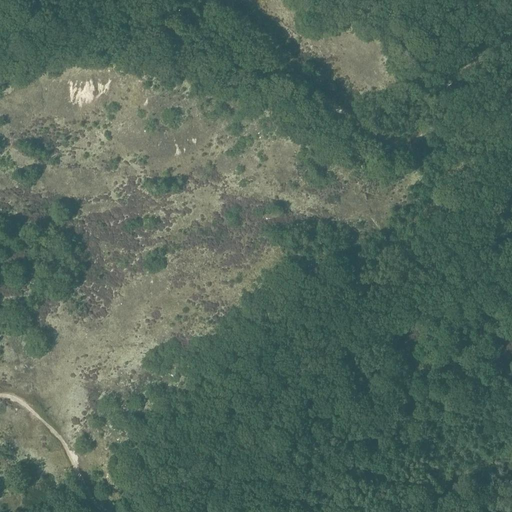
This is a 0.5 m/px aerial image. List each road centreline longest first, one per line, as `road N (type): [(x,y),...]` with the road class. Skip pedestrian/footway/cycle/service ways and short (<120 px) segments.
road 1 (unknown): [(145,0),(247,30),(285,53),(304,81),(368,136),(398,147),(424,134)]
road 2 (unknown): [(511,45),(424,134)]
